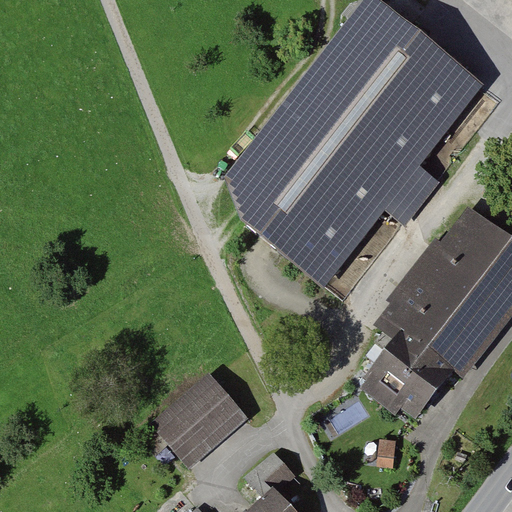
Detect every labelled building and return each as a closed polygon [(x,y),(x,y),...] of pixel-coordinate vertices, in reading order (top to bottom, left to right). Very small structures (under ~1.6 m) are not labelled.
[(511,0),(461,0),(511,40),(511,0)] [(480,96),(362,9),(227,189),(236,234),(326,301),(387,220),(408,236),(441,192),(420,177),(480,96)] [(511,319),(511,247),(472,214),(374,330),(393,345),(362,382),(414,426),(455,378),(460,382),(511,319)] [(250,427),(211,382),(156,429),(195,475),(250,427)] [(396,471),(397,445),(381,444),(380,470),(396,471)] [(290,511),(279,499),(298,482),(276,456),(248,480),(264,498),(248,511),(290,511)]
